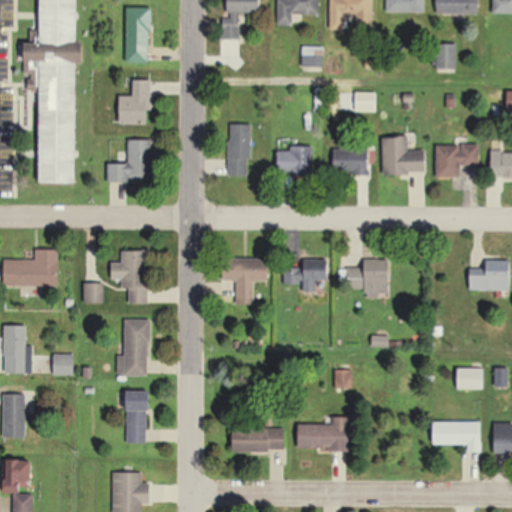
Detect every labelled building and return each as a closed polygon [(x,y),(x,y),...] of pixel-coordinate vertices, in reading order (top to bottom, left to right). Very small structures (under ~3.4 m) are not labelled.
[(44,184),(80,184),(80,63),(88,63),(88,42),(81,42),(81,0),(44,0),(45,43),(28,43),(28,73),(44,73),(44,184)] [(262,0),(225,0),(226,40),(242,40),(242,13),(262,13),(262,0)] [(280,0),(280,25),(296,26),(296,15),(322,15),(322,0),(290,0),(280,0)] [(370,0),(334,0),(334,27),(370,27),(370,0)] [(428,12),(427,0),(389,0),(390,12),(428,12)] [(482,14),(481,0),(439,0),(439,14),(482,14)] [(511,13),(511,0),(494,0),(495,13),(511,13)] [(128,7),(128,63),(153,63),(153,7),(128,7)] [(458,69),(458,44),(438,44),(438,69),(458,69)] [(303,68),(326,68),(326,46),(303,46),(303,68)] [(152,80),(134,80),(133,95),(122,95),(122,123),(151,124),(152,80)] [(230,176),(252,176),(252,124),(230,124),(230,176)] [(429,151),(412,151),(411,136),(386,136),(386,175),(429,175),(429,151)] [(131,139),(131,164),(110,164),(111,182),(154,182),(154,139),(131,139)] [(439,178),(462,178),(462,165),(482,165),(482,144),(438,144),(439,178)] [(315,146),(279,146),(279,175),(315,175),(315,146)] [(371,174),(371,149),(336,149),(336,174),(371,174)] [(511,177),(511,151),(492,153),(493,178),(511,177)] [(6,260),(7,286),(62,286),(62,250),(38,250),(38,260),(6,260)] [(128,304),(150,304),(150,252),(124,252),(125,263),(114,263),(114,281),(128,281),(128,304)] [(270,259),(225,259),(224,281),(238,281),(238,305),(256,306),(256,281),(270,281),(270,259)] [(286,285),(306,285),(306,293),(318,293),(318,281),(330,281),(331,265),(286,264),(286,285)] [(341,268),(341,290),(364,290),(364,268),(341,268)] [(471,290),(511,290),(511,269),(471,269),(471,290)] [(367,270),(367,296),(392,296),(392,270),(367,270)] [(106,303),(106,292),(95,292),(95,303),(106,303)] [(128,319),(128,376),(153,376),(153,319),(128,319)] [(35,373),(35,346),(29,346),(29,325),(7,325),(7,373),(35,373)] [(151,443),(151,391),(128,391),(128,443),(151,443)] [(7,438),(29,438),(29,395),(7,395),(7,438)] [(350,417),(333,417),(333,425),(298,425),(298,451),(350,451),(350,417)] [(483,422),(436,422),(436,444),(469,444),(469,451),(483,451),(483,422)] [(511,422),(495,423),(496,455),(511,454),(511,422)] [(235,451),(285,451),(285,428),(235,428),(235,451)] [(15,494),(15,511),(37,511),(37,460),(5,460),(5,494),(15,494)] [(143,511),(144,503),(153,503),(153,484),(144,484),(144,473),(116,472),(115,511),(143,511)]
